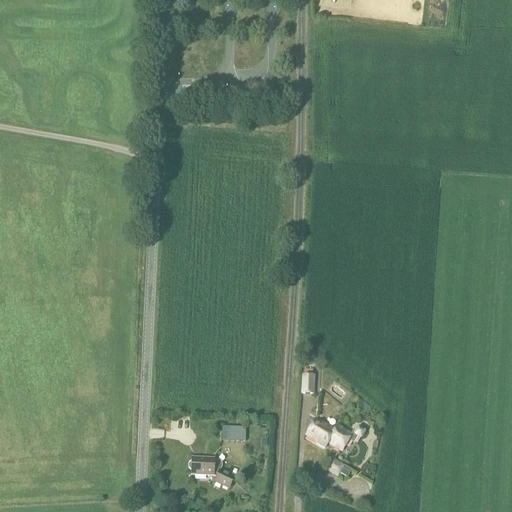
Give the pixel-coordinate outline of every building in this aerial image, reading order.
[(302,376),(301,382),(301,394),(312,395),(313,377),(302,376)] [(334,432),(334,431),(315,420),(306,436),(316,442),(316,444),(325,449),(328,443),(324,440),(328,433),(332,436),(334,432)] [(221,441),(245,442),(245,428),(221,427),(221,441)] [(328,443),(342,451),(348,440),(354,443),(357,436),(361,438),(365,432),(358,428),(353,436),(337,427),(334,431),(334,432),(332,436),(328,433),(324,440),(328,443)] [(219,472),(218,472),(221,467),(221,462),(217,461),(214,461),(214,459),(213,459),(213,460),(193,459),(192,459),(192,463),(191,463),(189,465),(188,469),(190,472),(191,471),(191,476),(192,476),(192,475),(213,476),(213,477),(213,476),(217,478),(214,483),(229,490),(234,479),(220,472),(219,472)] [(349,473),(342,468),(343,467),(332,461),(326,471),(337,477),(339,473),(346,478),(349,473)]
